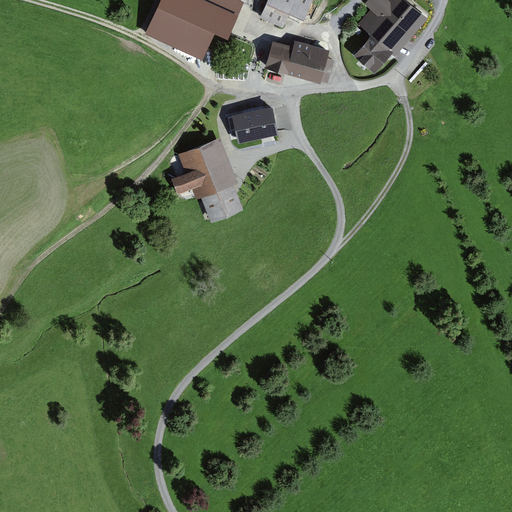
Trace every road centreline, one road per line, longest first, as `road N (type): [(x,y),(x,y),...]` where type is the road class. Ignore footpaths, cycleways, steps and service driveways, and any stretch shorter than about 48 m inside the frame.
road 1 (track): [(173,511),(158,469),(165,415),(184,384),(315,270),(393,180),(410,124),(393,78)]
road 2 (track): [(28,0),(144,40),(208,83),(254,95),(272,34),(294,30),(336,40)]
road 3 (track): [(335,249),(339,198),(300,137),(290,93),(393,78),(444,0)]
road 4 (track): [(0,320),(30,272),(167,153),(218,86)]
road 5 (track): [(300,137),(236,154),(222,122),(233,104),(254,95),(290,93)]
